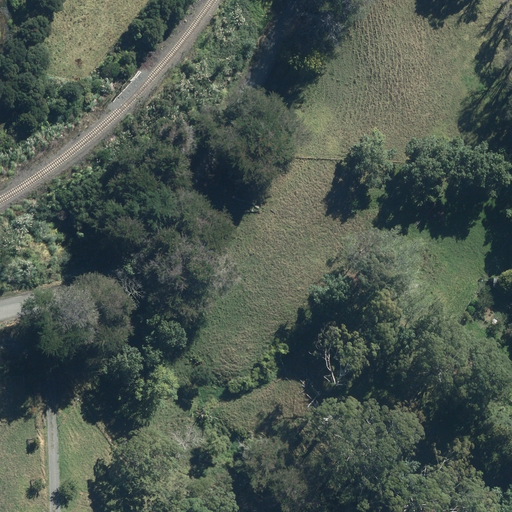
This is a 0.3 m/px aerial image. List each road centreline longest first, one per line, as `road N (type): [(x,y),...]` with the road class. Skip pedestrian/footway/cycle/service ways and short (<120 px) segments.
road 1 (tertiary): [(0,311),(103,276),(137,249),(221,149),(303,0)]
road 2 (track): [(57,511),(45,368),(36,344),(0,322)]
